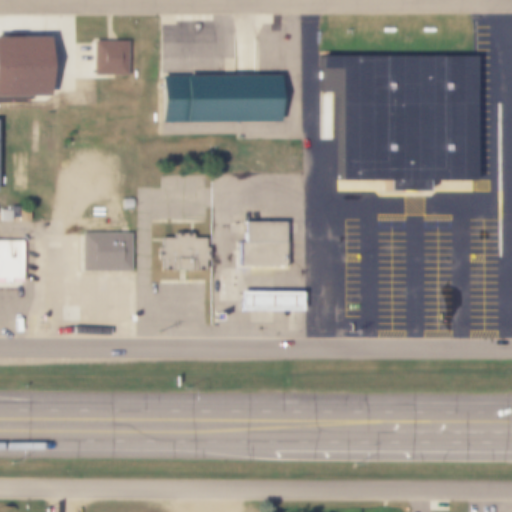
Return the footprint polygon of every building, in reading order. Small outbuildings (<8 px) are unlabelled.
[(0,38),(40,38),(40,96),(0,96),(0,38)] [(90,41),(123,41),(123,74),(90,74),(90,41)] [(380,179),(333,179),(333,69),(314,69),(314,55),(470,55),(470,179),(417,179),(417,190),(380,190),(380,179)] [(156,74),(272,74),(272,122),(156,122),(156,74)] [(14,206),(27,206),(27,221),(14,221),(14,206)] [(279,222),(279,266),(235,266),(235,242),(239,242),(239,222),(279,222)] [(126,233),(126,270),(78,270),(78,233),(126,233)] [(169,238),(169,233),(187,233),(187,238),(199,238),(199,270),(156,270),(156,238),(169,238)] [(0,241),(20,241),(20,286),(0,286),(0,241)] [(234,292),(296,292),(296,310),(234,310),(234,292)]
